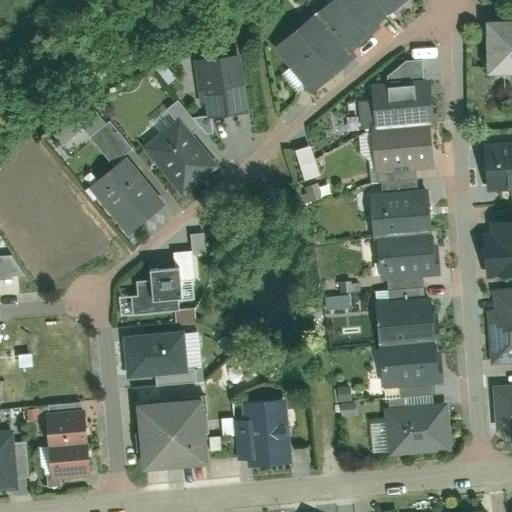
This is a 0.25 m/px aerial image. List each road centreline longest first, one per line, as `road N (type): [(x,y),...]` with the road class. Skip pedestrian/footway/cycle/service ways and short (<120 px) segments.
road 1 (residential): [(100,296),(453,0),(460,3),(458,181),(481,474)]
road 2 (residential): [(120,507),(481,474)]
road 3 (residential): [(120,507),(100,296)]
